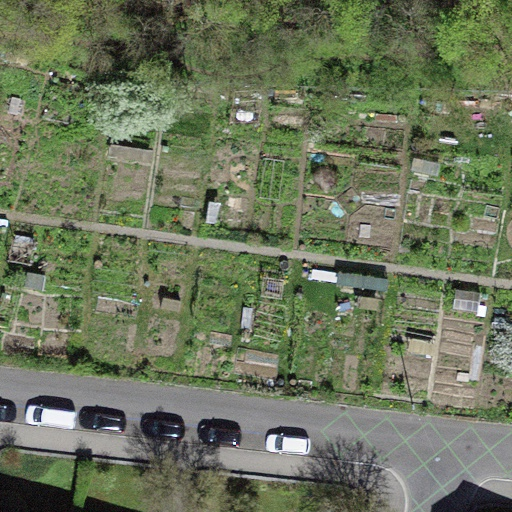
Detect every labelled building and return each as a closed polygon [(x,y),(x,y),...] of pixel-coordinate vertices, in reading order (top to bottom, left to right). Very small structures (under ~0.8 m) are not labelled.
[(378,128),(407,128),(407,110),(378,110),(378,128)] [(151,164),(153,151),(110,145),(108,157),(151,164)] [(233,161),(234,152),(214,150),(214,159),(233,161)] [(437,176),(440,163),(415,158),(412,170),(437,176)] [(335,285),(389,290),(390,277),(337,272),(335,285)] [(453,308),(480,311),(482,289),(455,286),(453,308)] [(376,308),(378,299),(361,297),(359,306),(376,308)] [(162,308),(179,311),(181,301),(163,298),(162,308)] [(241,327),(252,328),(253,307),(242,306),(241,327)] [(511,330),(511,320),(493,319),(492,329),(511,330)] [(434,357),(435,343),(410,340),(408,354),(434,357)]
